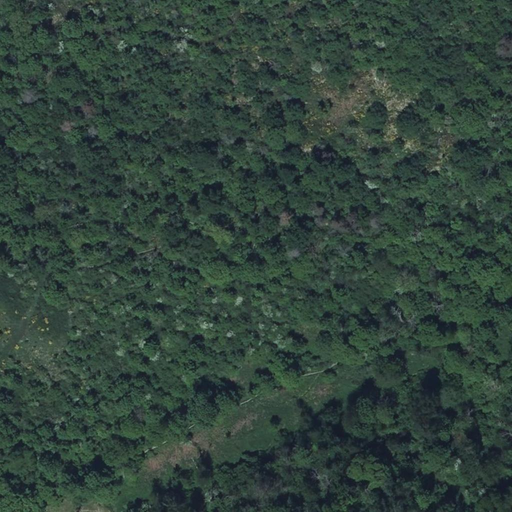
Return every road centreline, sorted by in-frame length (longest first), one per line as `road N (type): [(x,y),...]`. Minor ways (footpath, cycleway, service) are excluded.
road 1 (track): [(0,486),(27,493),(93,485),(253,396),(364,347),(511,257)]
road 2 (track): [(511,211),(342,226),(273,221),(195,232),(75,265),(49,264),(0,240)]
